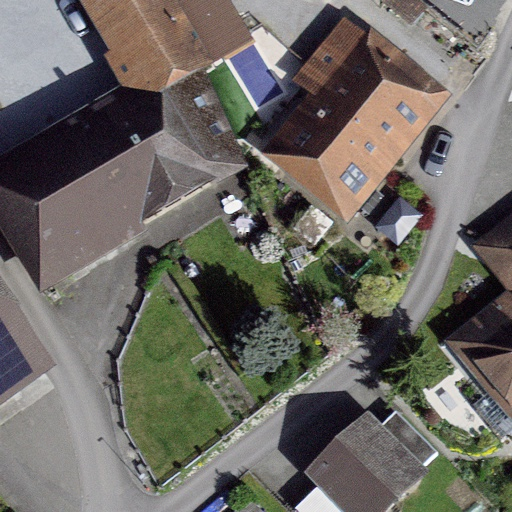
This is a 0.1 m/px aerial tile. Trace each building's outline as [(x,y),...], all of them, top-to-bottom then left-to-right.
[(235,153),(196,66),(159,0),(103,0),(161,97),(0,193),(0,216),(33,273),(235,153)] [(287,159),(341,204),(430,98),(346,28),(299,85),(328,109),(287,159)] [(472,409),(500,444),(511,434),(511,228),(494,243),(511,265),(511,314),(507,309),(461,346),(496,389),(472,409)] [(0,359),(23,343),(0,310),(0,359)] [(317,477),(350,511),(382,511),(416,479),(367,429),(317,477)] [(237,511),(257,511),(249,502),(237,511)]
